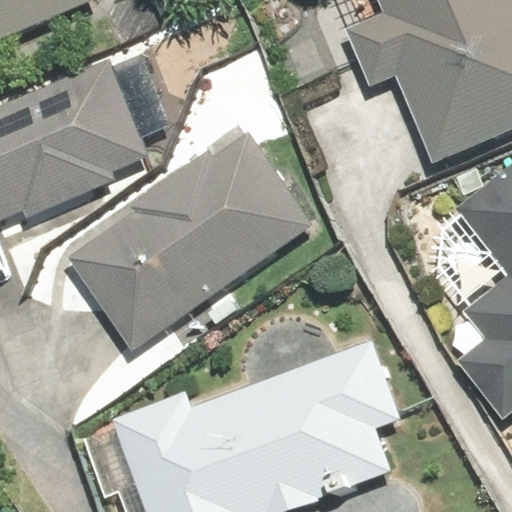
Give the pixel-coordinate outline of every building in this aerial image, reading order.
[(0,0),(0,63),(116,15),(109,0),(0,0)] [(511,0),(382,0),(392,26),(351,42),(373,99),(403,87),(441,183),(511,155),(511,0)] [(126,71),(0,123),(0,246),(42,229),(45,236),(136,198),(133,192),(170,176),(126,71)] [(149,229),(85,273),(154,372),(336,247),(267,147),(232,171),(226,163),(142,220),(149,229)] [(511,185),(463,224),(511,285),(511,290),(470,324),(496,356),(466,379),(511,436),(511,185)] [(420,437),(392,357),(207,422),(201,402),(126,429),(129,436),(96,447),(117,506),(148,495),(154,511),(345,511),(409,490),(393,447),(420,437)]
